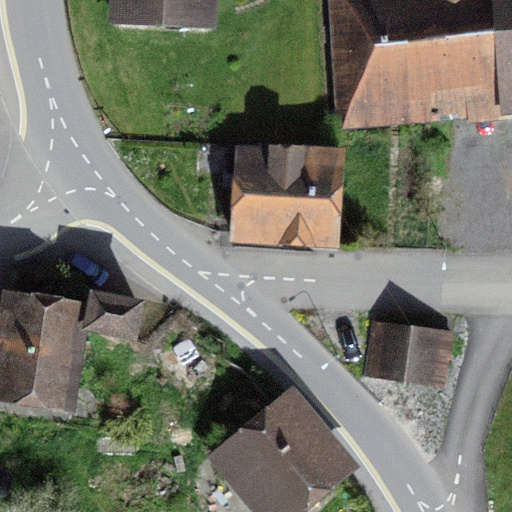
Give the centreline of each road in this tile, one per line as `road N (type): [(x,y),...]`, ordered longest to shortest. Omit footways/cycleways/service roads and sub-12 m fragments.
road 1 (tertiary): [(417,511),(316,382),(192,279)]
road 2 (residential): [(502,291),(192,279)]
road 3 (residential): [(502,291),(447,511)]
road 4 (tertiary): [(192,279),(113,215),(69,159)]
road 5 (tertiary): [(69,159),(44,108),(19,0)]
